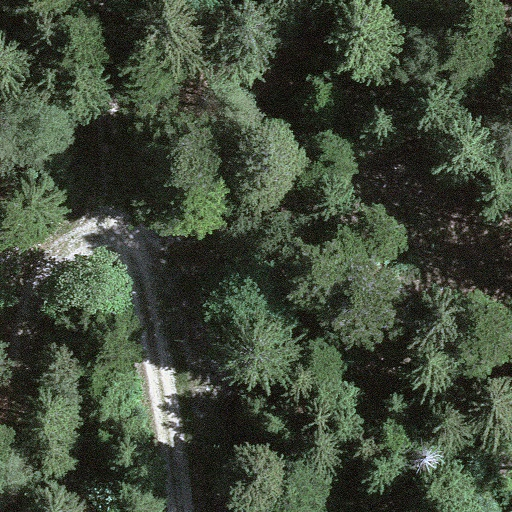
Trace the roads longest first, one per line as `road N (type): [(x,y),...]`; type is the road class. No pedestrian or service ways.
road 1 (track): [(107,0),(128,236),(165,368),(186,511)]
road 2 (track): [(128,236),(36,286),(9,405),(3,511)]
